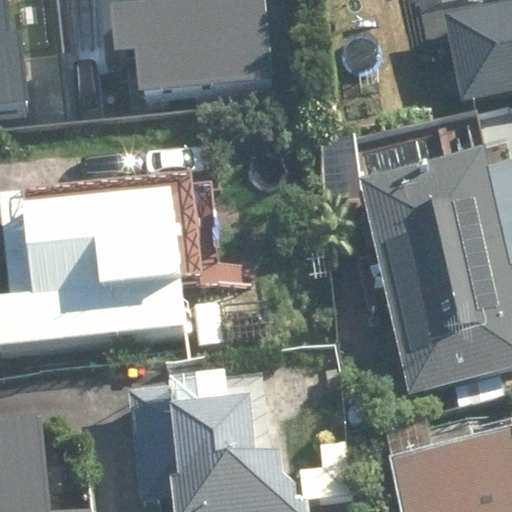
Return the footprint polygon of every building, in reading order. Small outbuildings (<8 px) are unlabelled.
[(0,0),(0,103),(24,102),(14,0),(0,0)] [(139,46),(143,93),(268,82),(260,0),(114,0),(119,48),(139,46)] [(454,117),(511,105),(511,14),(436,30),(454,117)] [(511,344),(471,176),(351,205),(401,413),(511,386),(511,344)] [(0,372),(178,355),(166,230),(11,246),(9,225),(0,226),(0,372)] [(275,484),(272,399),(124,406),(129,511),(319,511),(318,482),(275,484)] [(379,481),(386,511),(511,511),(511,482),(505,453),(431,470),(422,435),(381,445),(389,478),(379,481)] [(0,511),(31,511),(26,459),(0,461),(0,511)]
